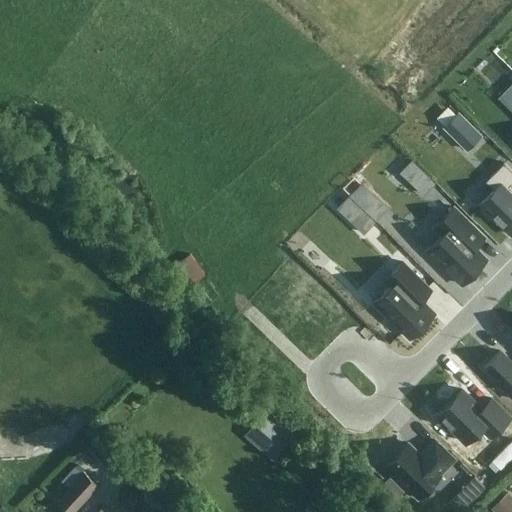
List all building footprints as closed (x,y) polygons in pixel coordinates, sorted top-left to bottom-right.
[(495,188),(480,203),(511,234),(511,233),(511,168),(504,161),(486,180),(495,188)] [(442,234),(426,249),(462,284),(486,259),(474,247),(484,237),(453,206),(434,226),(442,234)] [(397,278),(374,302),(409,337),(434,312),(420,299),(430,289),(402,262),(392,273),(397,278)] [(511,362),(500,351),(483,368),(511,396),(511,362)] [(466,442),(481,427),(491,436),(510,417),(490,398),(480,408),(461,389),(437,413),(466,442)] [(264,434),(279,448),(288,437),(294,442),(305,429),(279,406),(269,418),(275,423),(264,434)] [(408,443),(386,465),(418,497),(440,475),(439,473),(454,459),(435,440),(420,455),(408,443)] [(67,511),(73,511),(98,485),(83,472),(56,501),(67,511)] [(463,488),(473,498),(485,486),(475,476),(463,488)] [(487,511),(511,511),(511,501),(502,491),(485,510),(487,511)]
